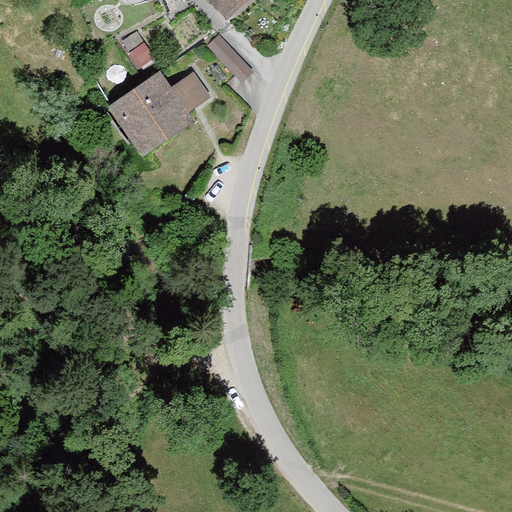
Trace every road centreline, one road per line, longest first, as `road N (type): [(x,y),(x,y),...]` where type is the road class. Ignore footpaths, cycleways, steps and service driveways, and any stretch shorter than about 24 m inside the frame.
road 1 (unclassified): [(236,241),(234,329),(251,393),(303,480),(334,511)]
road 2 (residential): [(315,0),(246,174),(236,241)]
